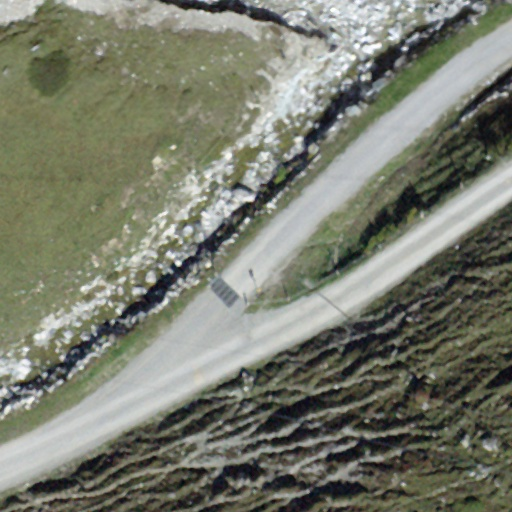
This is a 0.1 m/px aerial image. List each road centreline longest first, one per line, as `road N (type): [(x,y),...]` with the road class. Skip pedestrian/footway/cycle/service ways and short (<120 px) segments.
road 1 (track): [(174,383),(285,225),(511,36)]
road 2 (track): [(511,181),(174,383)]
road 3 (track): [(174,383),(0,468)]
